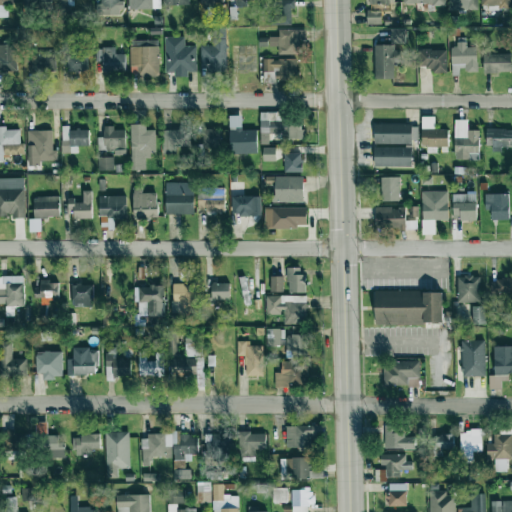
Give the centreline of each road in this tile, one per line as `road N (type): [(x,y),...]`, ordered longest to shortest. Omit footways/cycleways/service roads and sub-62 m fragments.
road 1 (secondary): [(350,511),(335,0)]
road 2 (residential): [(511,405),(0,404)]
road 3 (residential): [(511,99),(0,100)]
road 4 (residential): [(511,248),(0,248)]
